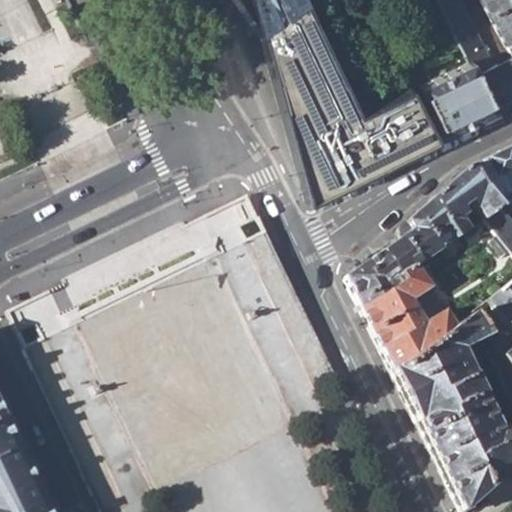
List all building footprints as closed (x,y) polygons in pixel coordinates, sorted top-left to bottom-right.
[(205,0),(232,56),(302,198),(354,167),(361,181),(436,141),(394,61),(354,83),(318,12),(337,0),(205,0)] [(435,0),(469,62),(492,106),(511,96),(511,0),(480,0),(510,55),(492,64),(457,0),(435,0)] [(469,62),(418,87),(443,135),(494,109),(492,106),(469,62)] [(511,146),(466,168),(510,225),(511,223),(511,215),(501,199),(511,193),(511,146)] [(454,235),(497,292),(511,280),(511,226),(510,225),(466,168),(428,202),(454,235)] [(345,281),(357,307),(397,277),(454,235),(428,202),(395,230),(397,240),(346,275),(345,281)] [(360,313),(390,373),(468,314),(476,308),(484,303),(497,292),(454,235),(397,277),(401,283),(360,313)] [(357,307),(360,313),(401,283),(397,277),(357,307)] [(491,346),(511,372),(511,280),(497,292),(484,303),(511,337),(511,348),(508,351),(476,308),(468,314),(485,337),(491,346)] [(458,511),(511,465),(511,372),(491,346),(485,349),(511,402),(511,421),(495,436),(456,352),(485,337),(468,314),(390,373),(458,511)] [(334,377),(329,368),(319,372),(324,382),(334,377)] [(0,511),(42,511),(0,423),(0,511)] [(205,511),(199,499),(170,511),(205,511)]
